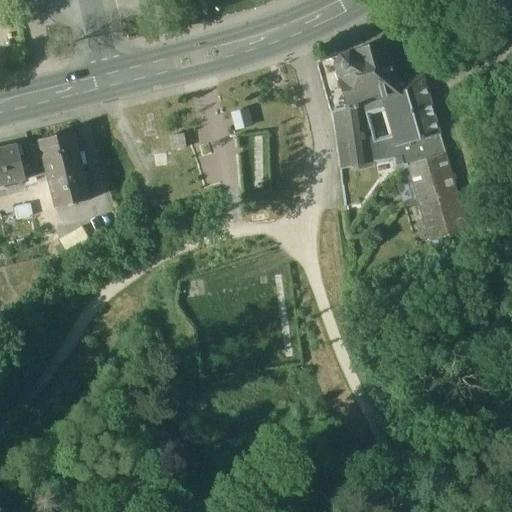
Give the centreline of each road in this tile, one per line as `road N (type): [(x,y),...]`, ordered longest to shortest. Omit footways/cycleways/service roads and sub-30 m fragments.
road 1 (tertiary): [(0,106),(267,38),(353,0)]
road 2 (track): [(304,213),(341,362),(386,449)]
